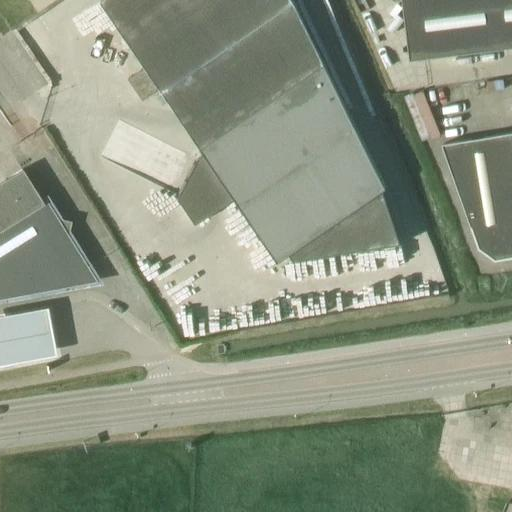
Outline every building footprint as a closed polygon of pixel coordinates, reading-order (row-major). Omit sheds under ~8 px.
[(104,0),(101,2),(146,68),(129,79),(144,101),(160,89),(204,153),(197,158),(178,196),(196,223),(234,197),(279,263),(290,255),(294,261),(401,245),(383,190),(387,188),(296,3),(293,0),(104,0)] [(511,0),(400,0),(410,63),(511,50),(511,0)] [(421,90),(404,96),(420,141),(437,135),(421,90)] [(478,252),(495,264),(511,260),(511,136),(443,147),(478,252)] [(0,291),(75,273),(77,261),(22,172),(0,185),(0,291)] [(164,190),(106,217),(116,239),(174,213),(164,190)] [(49,315),(0,323),(0,371),(57,361),(49,315)]
